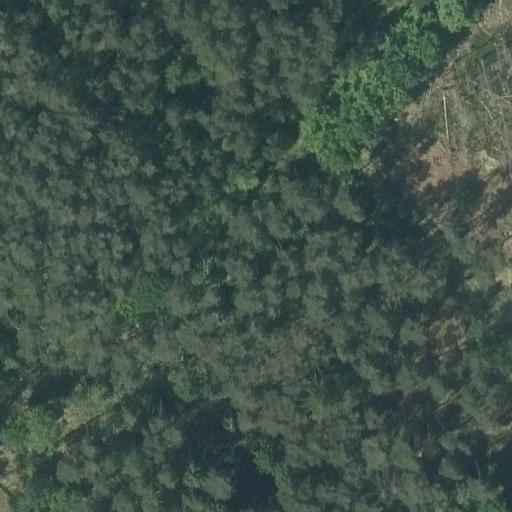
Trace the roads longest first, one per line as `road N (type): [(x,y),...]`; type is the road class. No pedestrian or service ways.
road 1 (track): [(0,424),(318,116)]
road 2 (track): [(511,287),(318,116)]
road 3 (track): [(318,116),(436,0)]
